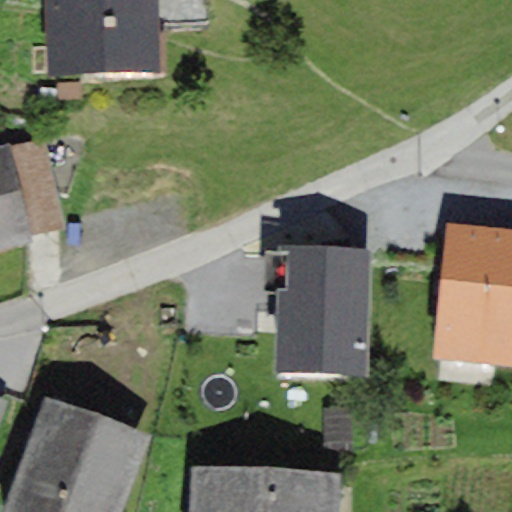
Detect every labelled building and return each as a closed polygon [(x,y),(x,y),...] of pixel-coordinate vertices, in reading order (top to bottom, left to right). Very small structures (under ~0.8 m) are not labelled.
[(45,0),(47,71),(159,66),(156,0),(45,0)] [(8,138),(0,139),(0,244),(29,238),(28,231),(64,223),(43,134),(9,142),(8,138)] [(511,226),(443,220),(432,354),(511,361),(511,226)] [(325,241),(284,240),(284,251),(264,251),(263,286),(275,286),(273,369),(368,371),(371,241),(325,241)] [(120,511),(149,432),(44,395),(28,442),(2,511),(120,511)] [(338,511),(341,474),(194,467),(192,511),(338,511)]
